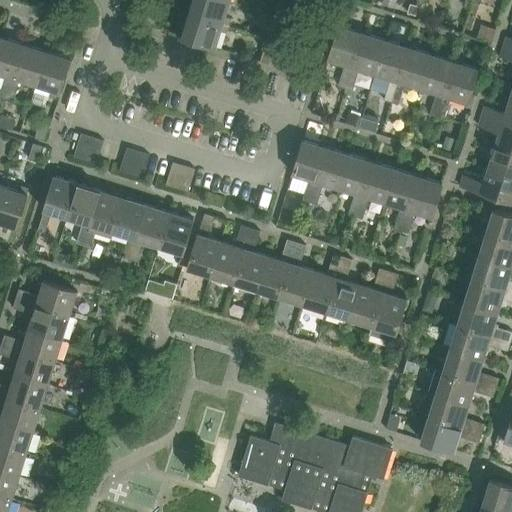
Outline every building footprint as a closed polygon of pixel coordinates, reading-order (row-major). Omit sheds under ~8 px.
[(226,17),(231,1),(226,0),(193,0),(189,13),(229,26),(231,18),(226,17)] [(284,17),(289,3),(280,0),(275,15),(284,17)] [(227,33),(229,26),(189,13),(182,37),(216,48),(221,31),(227,33)] [(279,34),(284,17),(275,15),(270,31),(279,34)] [(355,57),(363,32),(339,25),(328,59),(345,65),(339,85),(345,87),(355,57)] [(380,57),(386,39),(363,32),(355,57),(345,87),(353,90),(359,69),(374,74),(380,57)] [(0,96),(6,99),(19,57),(24,44),(1,36),(0,38),(0,74),(6,76),(0,93),(0,96)] [(511,49),(511,38),(507,37),(503,47),(511,49)] [(391,102),(409,47),(386,39),(380,57),(374,74),(391,79),(384,100),(391,102)] [(35,85),(47,51),(24,44),(19,57),(6,99),(13,101),(20,80),(35,85)] [(269,64),(275,49),(266,46),(260,61),(269,64)] [(421,88),(432,54),(409,47),(391,102),(398,104),(405,83),(421,88)] [(511,49),(503,47),(501,56),(511,60),(511,49)] [(59,92),(70,58),(47,51),(35,85),(51,90),(49,96),(57,98),(59,92)] [(437,116),(454,61),(432,54),(421,88),(437,93),(430,114),(437,116)] [(468,102),(478,68),(454,61),(437,116),(444,118),(451,98),(467,103),(468,102)] [(511,124),(511,99),(510,98),(505,112),(485,106),(482,115),(511,124)] [(511,150),(511,124),(482,115),(479,126),(499,132),(495,145),(511,150)] [(44,140),(49,124),(40,122),(36,137),(44,140)] [(85,159),(92,136),(82,133),(74,156),(85,159)] [(97,163),(104,140),(92,136),(85,159),(97,163)] [(309,201),(326,146),(303,139),(293,174),(310,179),(303,200),(309,201)] [(38,161),(43,146),(34,143),(29,159),(38,161)] [(511,150),(495,145),(488,168),(511,175),(511,150)] [(338,188),(349,153),(326,146),(309,201),(317,204),(324,183),(338,188)] [(132,174),(139,151),(127,147),(120,170),(132,174)] [(143,177),(150,154),(139,151),(132,174),(143,177)] [(355,216),(372,160),(349,153),(338,188),(355,193),(349,214),(355,216)] [(384,202),(395,168),(372,160),(355,216),(363,218),(369,198),(384,202)] [(177,188),(184,165),(173,161),(166,184),(177,188)] [(189,191),(196,168),(184,165),(177,188),(189,191)] [(400,230),(418,175),(395,168),(384,202),(401,207),(395,228),(400,230)] [(511,201),(511,175),(488,168),(484,181),(464,175),(460,185),(511,201)] [(67,216),(78,182),(55,175),(44,209),(45,209),(38,230),(45,232),(52,212),(67,216)] [(432,217),(443,182),(418,175),(400,230),(409,233),(415,212),(432,217)] [(83,244),(101,189),(78,182),(67,216),(83,221),(77,242),(83,244)] [(0,222),(17,228),(28,194),(27,193),(29,188),(22,185),(20,191),(4,186),(0,199),(0,222)] [(113,231),(124,196),(101,189),(83,244),(91,247),(95,232),(111,237),(113,231)] [(129,259),(146,203),(124,196),(113,231),(129,236),(123,257),(129,259)] [(159,245),(169,210),(146,203),(129,259),(137,261),(143,240),(159,245)] [(511,214),(493,208),(486,232),(511,240),(511,214)] [(183,253),(194,218),(169,210),(159,245),(175,250),(169,271),(176,273),(182,252),(183,253)] [(211,274),(222,240),(209,236),(215,216),(205,213),(188,267),(211,274)] [(234,282),(251,227),(242,224),(236,244),(222,240),(211,274),(234,282)] [(257,289),(268,254),(255,250),(261,230),(251,227),(234,282),(257,289)] [(511,240),(486,232),(479,255),(511,265),(511,240)] [(280,296),(297,242),(288,239),(282,258),(268,254),(257,289),(280,296)] [(303,303),(314,269),(301,264),(307,245),(297,242),(280,296),(303,303)] [(326,310),(343,256),(334,253),(328,273),(314,269),(303,303),(326,310)] [(511,280),(509,279),(511,268),(511,265),(479,255),(471,278),(511,291),(511,280)] [(349,317),(360,283),(347,279),(353,259),(343,256),(326,310),(349,317)] [(372,325),(389,270),(380,268),(374,287),(360,283),(349,317),(372,325)] [(393,341),(407,298),(393,293),(399,273),(389,270),(372,325),(369,334),(393,341)] [(498,312),(503,298),(511,300),(511,291),(471,278),(464,301),(498,312)] [(70,314),(78,291),(43,280),(39,294),(19,288),(16,298),(70,314)] [(63,337),(70,314),(16,298),(13,307),(33,313),(29,327),(63,337)] [(511,330),(494,325),(498,312),(464,301),(457,324),(511,341),(511,338),(511,330)] [(484,358),(488,344),(508,350),(511,341),(457,324),(450,347),(484,358)] [(56,360),(63,337),(29,327),(24,340),(5,334),(2,343),(56,360)] [(49,384),(56,360),(2,343),(0,349),(0,353),(19,359),(14,373),(49,384)] [(480,371),(484,358),(450,347),(443,370),(436,368),(497,387),(500,377),(480,371)] [(494,396),(497,387),(436,368),(429,391),(435,393),(470,404),(474,390),(494,396)] [(0,393),(42,406),(49,384),(14,373),(10,386),(0,383),(0,393)] [(0,419),(34,430),(42,406),(0,393),(0,403),(4,405),(0,418),(0,419)] [(466,417),(470,404),(435,393),(428,416),(482,433),(486,423),(466,417)] [(482,433),(428,416),(421,439),(455,450),(460,436),(480,442),(482,433)] [(0,444),(27,453),(34,430),(0,419),(0,444)] [(250,439),(239,475),(240,475),(240,473),(268,482),(267,483),(268,484),(269,482),(286,488),(283,498),(284,499),(284,497),(313,506),(312,508),(313,508),(314,507),(330,511),(329,511),(361,511),(364,504),(371,484),(374,474),(384,478),(384,477),(383,476),(391,449),(393,449),(393,448),(353,436),(350,445),(276,422),(273,430),(270,440),(251,434),(251,436),(250,439)] [(0,469),(20,475),(27,453),(0,444),(0,469)] [(0,494),(13,499),(20,475),(0,469),(0,494)] [(511,484),(490,478),(483,502),(511,510),(511,484)] [(0,511),(8,511),(13,499),(0,494),(0,511)] [(511,511),(511,510),(483,502),(479,511),(511,511)]
